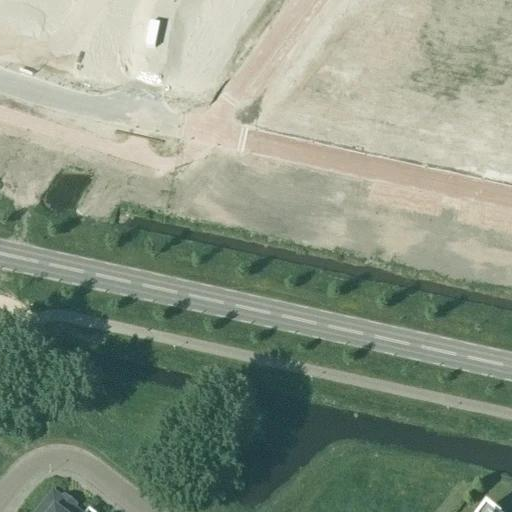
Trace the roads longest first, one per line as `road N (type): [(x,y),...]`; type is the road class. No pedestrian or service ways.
road 1 (primary): [(511,366),(0,252)]
road 2 (residential): [(206,134),(511,201)]
road 3 (residential): [(0,82),(206,134)]
road 4 (residential): [(146,511),(67,458),(22,472),(0,501)]
road 5 (residential): [(206,134),(304,0)]
